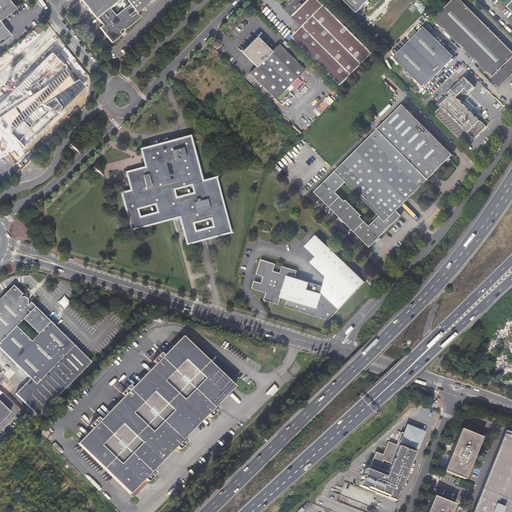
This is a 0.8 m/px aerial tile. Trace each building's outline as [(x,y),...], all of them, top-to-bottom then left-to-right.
[(0,0),(0,44),(11,36),(0,21),(16,8),(9,0),(0,0)] [(83,0),(105,25),(101,28),(113,41),(123,33),(121,30),(124,27),(125,29),(141,15),(138,11),(151,0),(83,0)] [(304,25),(293,36),(342,84),(375,51),(322,0),(307,0),(293,14),(304,25)] [(347,0),(357,10),(367,0),(347,0)] [(452,0),(434,19),(492,77),(491,78),(500,87),(511,75),(511,50),(461,0),(452,0)] [(423,86),(425,84),(426,85),(452,59),(451,58),(453,56),(424,27),(394,57),(423,86)] [(33,30),(26,36),(30,41),(37,35),(33,30)] [(258,35),(242,51),(256,65),(249,72),(275,98),(305,69),(279,42),(272,49),(258,35)] [(60,61),(0,101),(0,115),(13,134),(75,90),(76,85),(60,61)] [(217,64),(195,86),(212,103),(215,101),(267,152),(286,133),(217,64)] [(467,131),(468,133),(480,121),(478,120),(479,120),(476,117),(473,115),(462,103),(462,104),(461,103),(462,102),(459,99),(458,100),(456,98),(463,91),(467,95),(475,87),(465,77),(452,90),(451,89),(448,93),(450,95),(446,100),(443,97),(438,102),(441,105),(442,106),(441,107),(444,109),(445,109),(447,111),(446,112),(449,114),(450,114),(452,116),(451,117),(454,119),(456,120),(455,120),(456,122),(457,121),(458,122),(457,123),(460,126),(461,125),(462,126),(461,127),(463,128),(464,129),(466,132),(467,131)] [(320,105),(325,110),(332,103),(326,98),(320,105)] [(400,215),(395,210),(451,155),(402,104),(314,192),(368,247),(400,215)] [(132,188),(122,191),(132,227),(180,214),(188,241),(233,229),(218,174),(204,178),(191,133),(151,145),(142,147),(147,165),(127,170),(132,188)] [(316,256),(327,246),(316,235),(305,246),(316,256)] [(251,288),(265,292),(263,300),(278,304),(280,297),(287,299),(285,306),(328,321),(364,282),(327,246),(316,256),(311,262),(326,277),(323,287),(294,277),(297,270),(282,266),(280,273),(273,270),(275,263),(261,259),(256,273),(263,276),(261,282),(254,280),(251,288)] [(0,301),(0,349),(0,350),(27,323),(24,320),(36,309),(32,304),(28,307),(27,306),(28,305),(28,304),(28,303),(28,302),(27,301),(27,300),(26,299),(25,299),(23,299),(22,299),(21,300),(20,299),(23,296),(14,288),(0,301)] [(65,307),(70,300),(64,296),(59,303),(65,307)] [(24,320),(27,323),(39,311),(36,309),(24,320)] [(39,311),(27,323),(31,327),(32,327),(43,315),(39,311)] [(51,323),(43,315),(32,327),(39,334),(51,323)] [(5,354),(31,379),(37,384),(75,346),(51,323),(39,334),(32,327),(31,327),(31,328),(5,354)] [(86,426),(72,440),(126,494),(141,480),(143,482),(151,474),(149,472),(173,448),(176,451),(184,443),(181,440),(205,417),(208,420),(216,411),(214,409),(234,389),(177,333),(158,353),(155,350),(146,358),(149,361),(126,385),(123,382),(116,391),(118,393),(94,417),(92,415),(84,423),(86,426)] [(37,384),(31,379),(17,395),(24,402),(38,387),(77,348),(75,346),(37,384)] [(80,351),(27,405),(40,417),(93,363),(80,351)] [(0,402),(0,422),(10,412),(0,402)] [(396,503),(403,485),(404,486),(419,449),(425,433),(407,426),(403,434),(398,432),(393,443),(393,445),(388,443),(383,456),(376,453),(369,470),(366,470),(365,475),(366,475),(365,477),(364,477),(363,476),(362,477),(361,478),(361,479),(362,480),(363,481),(363,483),(361,483),(359,487),(387,498),(387,499),(394,502),(396,503)] [(472,463),(476,454),(482,438),(461,430),(444,472),(465,481),(472,463)] [(511,511),(511,433),(505,431),(473,511),(511,511)] [(68,511),(86,494),(39,447),(0,485),(0,501),(6,495),(23,511),(68,511)] [(375,495),(345,482),(342,489),(341,493),(340,495),(370,507),(371,505),(372,501),(375,495)] [(472,486),(461,482),(459,487),(470,491),(472,486)] [(104,511),(86,494),(68,511),(104,511)] [(452,511),(455,505),(434,497),(427,511),(452,511)]
